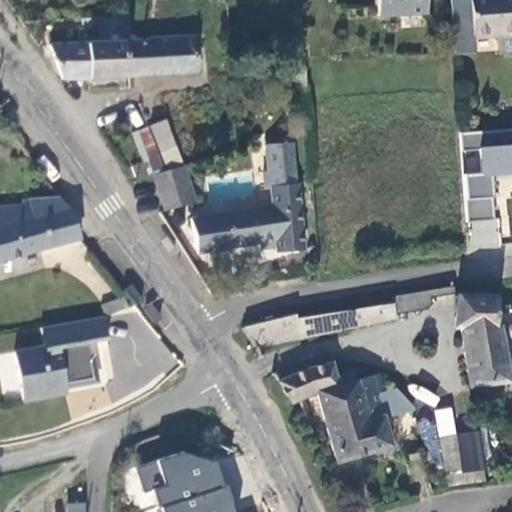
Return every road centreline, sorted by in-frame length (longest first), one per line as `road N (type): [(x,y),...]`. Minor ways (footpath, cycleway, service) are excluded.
road 1 (unclassified): [(0,51),(197,325)]
road 2 (unclassified): [(197,325),(230,310),(511,266)]
road 3 (unclassified): [(230,373),(299,511)]
road 4 (residential): [(230,373),(109,433)]
